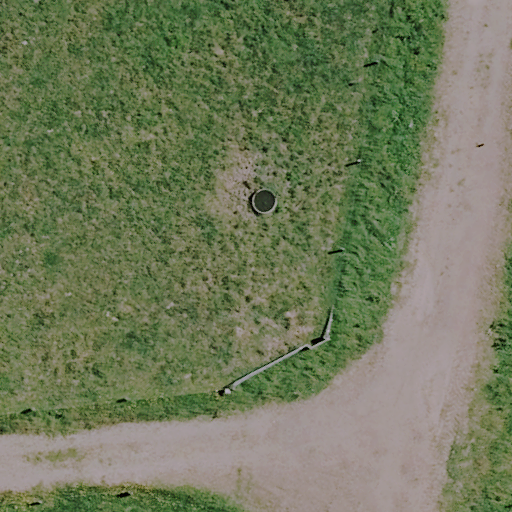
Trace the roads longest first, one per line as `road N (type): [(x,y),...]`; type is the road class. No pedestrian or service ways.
road 1 (secondary): [(248,0),(339,511)]
road 2 (track): [(511,372),(58,396),(0,417)]
